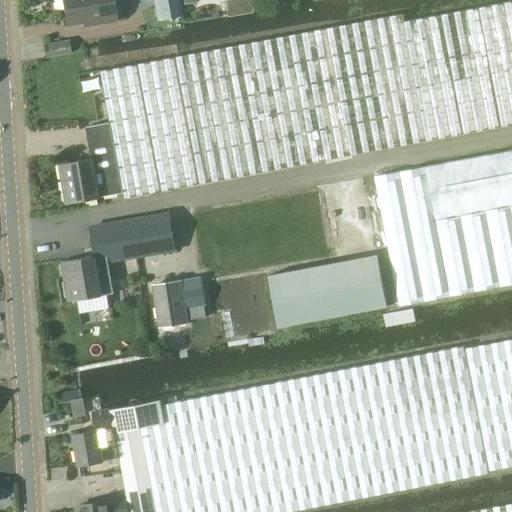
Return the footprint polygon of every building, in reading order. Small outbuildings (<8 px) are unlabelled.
[(62,0),(68,27),(118,18),(114,0),(62,0)] [(156,0),(161,21),(186,15),(182,0),(156,0)] [(236,177),(511,124),(511,1),(404,22),(403,14),(181,57),(205,183),(236,177)] [(47,57),(71,54),(69,42),(46,46),(47,57)] [(205,183),(181,57),(100,72),(102,81),(110,123),(122,193),(123,198),(205,183)] [(90,158),(60,163),(67,202),(122,193),(110,123),(85,128),(90,158)] [(511,150),(374,177),(400,306),(511,283),(511,150)] [(169,215),(129,221),(136,258),(175,251),(169,215)] [(113,293),(109,262),(136,258),(129,221),(91,228),(94,254),(63,260),(71,301),(113,293)] [(388,307),(378,255),(271,276),(281,328),(388,307)] [(203,275),(185,278),(190,305),(207,303),(203,275)] [(185,278),(183,278),(154,283),(161,325),(190,320),(188,306),(190,305),(185,278)] [(128,500),(129,511),(287,511),(489,473),(489,471),(511,466),(511,340),(465,349),(464,346),(164,404),(163,399),(113,409),(122,458),(120,458),(128,500)] [(81,465),(120,458),(122,458),(113,409),(113,408),(96,411),(99,429),(76,433),(81,465)] [(129,511),(128,500),(112,502),(81,506),(81,511),(129,511)]
